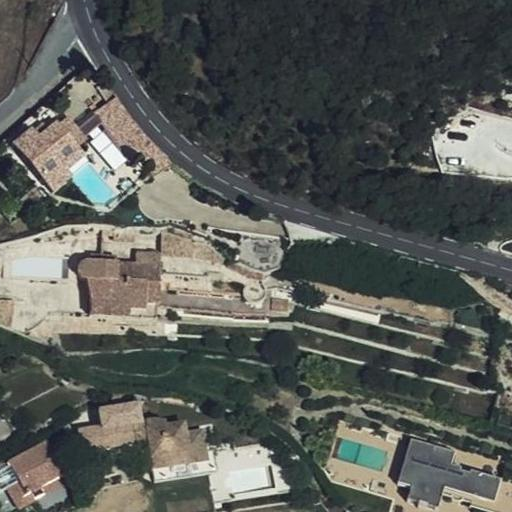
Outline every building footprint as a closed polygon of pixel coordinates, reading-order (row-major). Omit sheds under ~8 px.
[(162,166),(110,105),(84,123),(107,153),(109,153),(122,171),(134,165),(148,183),(165,167),(162,166)] [(1,150),(35,190),(51,175),(56,180),(75,165),(68,156),(76,147),(57,126),(49,132),(44,129),(38,136),(32,130),(22,138),(19,135),(1,150)] [(56,180),(51,175),(35,190),(38,194),(56,180)] [(120,267),(120,261),(103,261),(103,267),(93,268),(83,269),(82,269),(79,271),(78,274),(77,276),(77,280),(78,282),(80,285),(82,287),(92,288),(93,320),(151,318),(150,286),(162,286),(162,258),(138,258),(138,267),(120,267)] [(163,318),(162,286),(150,286),(151,318),(163,318)] [(133,437),(128,412),(126,400),(94,405),(95,414),(87,415),(88,423),(67,427),(70,447),(133,437)] [(95,414),(94,405),(86,407),(87,415),(95,414)] [(128,412),(133,437),(137,461),(188,452),(183,422),(169,425),(167,415),(150,418),(149,413),(140,410),(128,412)] [(0,460),(4,469),(0,471),(0,484),(3,490),(49,467),(34,433),(0,450),(0,460)] [(454,463),(410,454),(399,500),(414,504),(411,511),(443,511),(445,507),(454,509),(455,511),(463,511),(465,511),(470,511),(511,511),(511,490),(452,476),(454,463)] [(49,467),(3,490),(7,499),(54,476),(49,467)]
